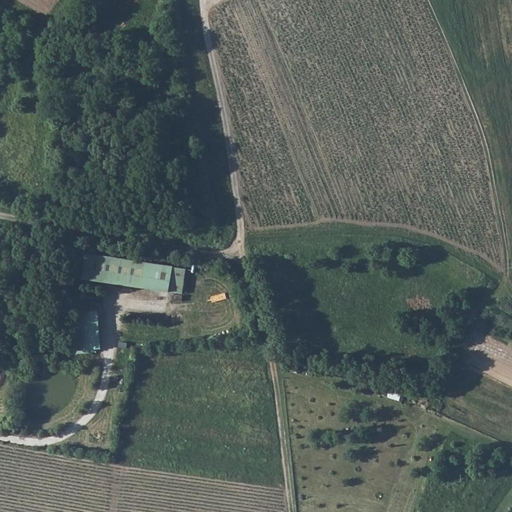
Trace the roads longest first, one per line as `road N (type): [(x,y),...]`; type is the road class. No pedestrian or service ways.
road 1 (track): [(0,217),(221,258),(241,255),(273,357),(292,511)]
road 2 (track): [(202,0),(241,255)]
